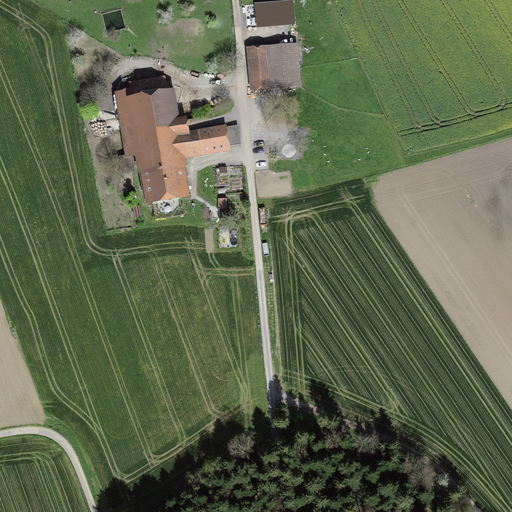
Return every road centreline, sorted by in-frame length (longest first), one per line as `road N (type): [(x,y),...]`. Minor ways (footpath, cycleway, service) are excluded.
road 1 (track): [(236,0),(284,511)]
road 2 (track): [(269,380),(309,413),(396,439),(438,468),(477,511)]
road 3 (unclassified): [(0,434),(41,430),(59,438),(94,511)]
